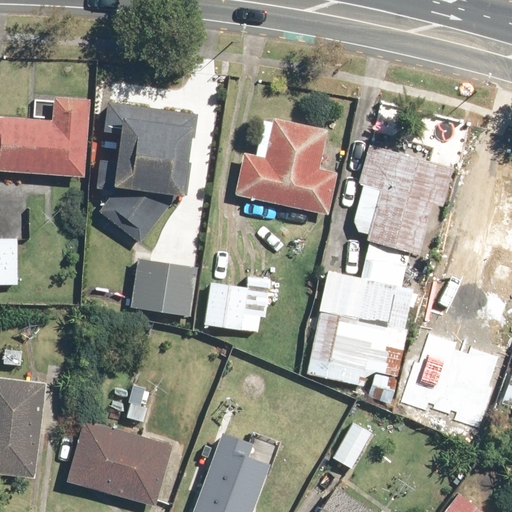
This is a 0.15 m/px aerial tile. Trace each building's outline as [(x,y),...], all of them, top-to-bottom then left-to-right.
[(141,243),(178,195),(185,196),(195,113),(107,102),(97,185),(115,187),(98,210),(141,243)] [(0,115),(0,167),(80,174),(85,122),(0,115)] [(338,170),(319,166),(326,128),(273,117),(265,154),(243,149),(233,194),(328,215),(338,170)] [(357,184),(383,191),(369,239),(419,253),(433,204),(443,207),(453,167),(367,145),(357,184)] [(511,287),(511,181),(504,177),(455,282),(504,305),(511,287)] [(18,239),(0,238),(0,283),(16,284),(18,239)] [(138,261),(132,306),(187,313),(193,268),(138,261)] [(410,291),(333,274),(312,373),(389,389),(410,291)] [(214,286),(208,323),(256,331),(262,294),(214,286)] [(498,325),(427,304),(407,382),(473,399),(498,325)] [(24,345),(2,343),(0,362),(0,366),(22,368),(24,345)] [(44,380),(0,376),(0,471),(35,475),(44,380)] [(152,401),(127,399),(124,421),(149,424),(152,401)] [(181,418),(159,412),(153,436),(175,441),(181,418)] [(356,422),(333,457),(350,468),(373,433),(356,422)] [(86,425),(69,482),(152,507),(169,450),(86,425)] [(267,511),(270,508),(271,504),(274,498),(286,467),(260,456),(249,485),(202,462),(177,511),(267,511)] [(369,511),(334,487),(315,511),(369,511)] [(481,511),(459,495),(445,511),(481,511)]
